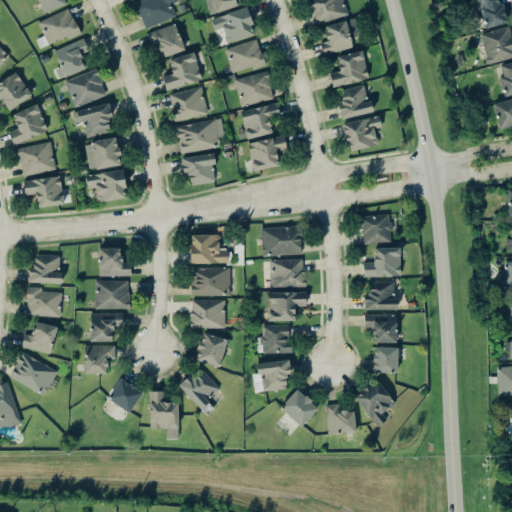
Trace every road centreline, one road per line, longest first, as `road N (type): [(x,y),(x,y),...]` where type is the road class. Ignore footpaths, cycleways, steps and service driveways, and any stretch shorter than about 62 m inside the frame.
road 1 (tertiary): [(395,0),(436,173),(451,296),(459,511)]
road 2 (residential): [(0,229),(152,216),(436,173)]
road 3 (residential): [(275,0),(319,175),(328,365)]
road 4 (residential): [(97,0),(131,74),(140,119),(152,216),(154,348)]
